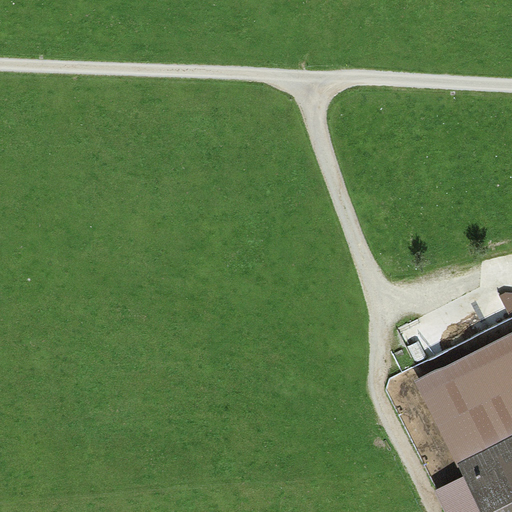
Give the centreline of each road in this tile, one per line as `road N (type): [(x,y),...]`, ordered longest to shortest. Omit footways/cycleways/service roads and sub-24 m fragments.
road 1 (track): [(0,63),(511,83)]
road 2 (track): [(309,80),(381,314)]
